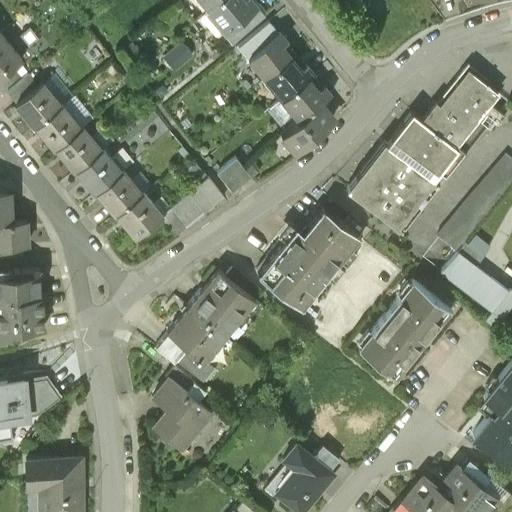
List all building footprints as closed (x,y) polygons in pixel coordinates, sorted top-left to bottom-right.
[(217,15),(215,17),(224,29),(255,3),(256,2),(254,0),(215,0),(209,5),(217,15)] [(264,14),(255,3),(224,29),(221,31),(230,42),(264,14)] [(277,31),(267,19),(238,44),(248,56),(277,31)] [(260,65),(267,73),(290,54),(280,43),(285,39),(278,30),(277,31),(248,56),(257,67),(260,65)] [(0,75),(21,59),(0,32),(0,75)] [(177,67),(197,52),(185,37),(165,52),(177,67)] [(281,95),(283,93),(307,74),(312,70),(305,62),(300,67),(290,54),(267,73),(275,83),(273,86),(281,95)] [(495,88),(467,66),(439,101),(435,98),(420,117),(452,142),(495,88)] [(32,70),(8,86),(15,97),(39,81),(32,70)] [(289,105),(299,117),(320,99),(329,91),(322,83),(317,87),(307,74),(283,93),(292,103),(289,105)] [(15,102),(34,125),(34,124),(60,104),(42,81),(15,102)] [(330,112),(320,99),(299,117),(281,132),(295,149),(316,131),(314,129),(330,116),(330,112)] [(34,124),(53,148),(54,147),(81,126),(62,103),(60,104),(34,124)] [(420,117),(410,108),(385,141),(433,179),(458,147),(452,143),(452,142),(420,117)] [(54,147),(73,170),(74,169),(100,149),(81,126),(54,147)] [(385,141),(383,140),(345,186),(399,229),(400,228),(397,225),(433,179),(385,141)] [(74,169),(93,193),(95,191),(120,172),(101,148),(100,149),(74,169)] [(488,171),(506,186),(511,178),(511,156),(505,150),(488,171)] [(250,176),(235,157),(217,172),(231,191),(250,176)] [(95,191),(113,215),(115,213),(140,194),(122,170),(120,172),(95,191)] [(488,171),(471,190),(489,205),(506,186),(488,171)] [(197,185),(212,205),(223,197),(207,178),(197,185)] [(188,193),(203,212),(212,205),(197,185),(188,193)] [(0,217),(9,217),(8,191),(4,188),(0,188),(0,217)] [(489,205),(471,190),(436,232),(455,248),(491,206),(489,205)] [(115,213),(134,237),(161,217),(159,215),(142,193),(140,194),(115,213)] [(178,200),(193,220),(203,212),(188,193),(178,200)] [(168,208),(183,227),(193,220),(178,200),(168,208)] [(359,235),(322,205),(302,229),(296,224),(295,226),(291,223),(254,267),(258,270),(257,271),(299,305),(359,235)] [(159,215),(161,217),(174,234),(183,227),(168,208),(159,215)] [(9,217),(0,217),(0,244),(22,243),(26,243),(25,216),(9,217)] [(484,255),(464,239),(440,268),(491,310),(484,319),(494,327),(511,305),(511,289),(510,288),(508,290),(476,264),(484,255)] [(23,254),(22,243),(0,244),(0,255),(8,255),(23,254)] [(0,267),(9,268),(8,255),(0,255),(0,267)] [(0,295),(39,294),(38,267),(21,267),(18,265),(12,265),(11,268),(9,268),(0,267),(0,295)] [(231,265),(222,275),(241,290),(249,280),(231,265)] [(222,275),(216,270),(186,306),(224,337),(253,300),(241,290),(222,275)] [(449,309),(413,279),(357,345),(393,375),(449,309)] [(43,327),(42,293),(39,294),(0,295),(0,332),(6,333),(25,332),(25,327),(43,327)] [(224,337),(186,306),(167,331),(168,333),(204,361),(224,337)] [(177,369),(189,379),(204,361),(168,333),(154,350),(177,369)] [(511,361),(483,397),(498,410),(493,416),(490,413),(471,436),(510,467),(511,464),(511,361)] [(177,369),(169,380),(181,390),(189,379),(177,369)] [(24,371),(0,372),(0,433),(11,433),(10,420),(25,419),(24,413),(32,412),(55,401),(43,375),(25,377),(24,371)] [(181,452),(212,415),(181,390),(169,380),(152,399),(168,412),(154,429),(181,452)] [(312,456),(296,443),(282,460),(294,470),(275,494),(297,511),(303,511),(334,474),(329,470),(312,456)] [(329,470),(339,458),(322,444),(312,456),(329,470)] [(80,511),(79,456),(24,458),(25,485),(39,484),(40,511),(80,511)] [(491,479),(469,461),(461,470),(483,489),(491,479)] [(465,511),(482,511),(494,498),(483,489),(461,470),(457,468),(439,490),(461,508),(465,511)] [(457,511),(461,508),(439,490),(423,477),(405,500),(403,502),(415,511),(457,511)] [(415,511),(403,502),(405,500),(402,498),(390,511),(415,511)] [(255,511),(242,500),(233,511),(234,511),(255,511)]
